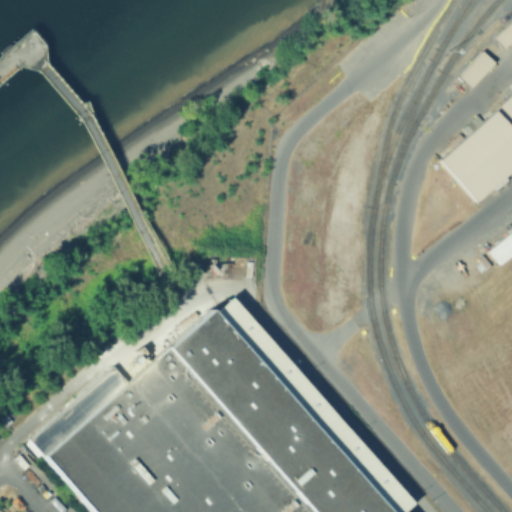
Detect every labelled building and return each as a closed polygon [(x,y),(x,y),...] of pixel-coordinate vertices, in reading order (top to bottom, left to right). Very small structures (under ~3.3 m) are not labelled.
[(511,16),(491,36),(501,47),(511,37),(511,16)] [(468,87),(492,62),(480,50),(456,75),(468,87)] [(427,154),(501,87),(511,99),(511,161),(469,201),(427,154)] [(511,250),(511,227),(485,250),(496,264),(511,250)] [(58,511),(16,463),(104,385),(116,398),(178,343),(187,336),(196,328),(200,333),(219,317),(391,511),(58,511)] [(13,421),(7,426),(0,418),(0,412),(3,410),(13,421)]
